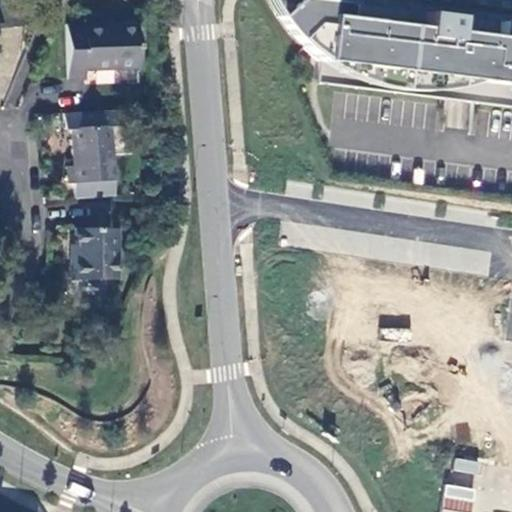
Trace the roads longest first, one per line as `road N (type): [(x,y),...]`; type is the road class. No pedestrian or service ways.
road 1 (unclassified): [(195,0),(236,452)]
road 2 (primary): [(0,448),(136,511)]
road 3 (primary): [(338,511),(317,479),(293,462),(236,452)]
